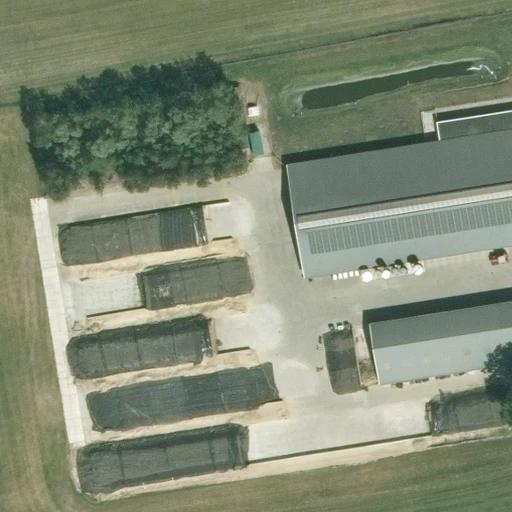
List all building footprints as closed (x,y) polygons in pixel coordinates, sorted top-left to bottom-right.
[(511,131),(471,138),(472,141),(289,170),(305,273),(511,240),(511,131)] [(253,295),(249,263),(147,278),(151,309),(253,295)] [(511,302),(370,324),(380,384),(511,363),(511,302)] [(141,336),(145,363),(196,355),(192,327),(141,336)] [(122,371),(121,342),(97,343),(99,372),(122,371)] [(183,389),(96,400),(100,433),(166,425),(165,415),(216,409),(216,408),(254,403),(249,369),(262,367),(261,354),(180,364),(183,389)] [(249,461),(248,437),(266,437),(266,430),(201,433),(203,463),(249,461)] [(113,483),(173,478),(171,452),(110,458),(113,483)]
